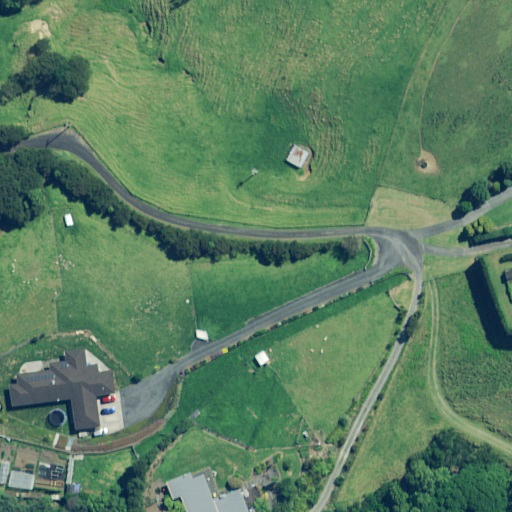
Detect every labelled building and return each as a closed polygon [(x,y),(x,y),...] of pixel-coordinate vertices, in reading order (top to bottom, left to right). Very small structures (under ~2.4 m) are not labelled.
[(307,153),(292,143),(283,158),(298,167),(307,153)] [(99,426),(95,394),(100,393),(109,392),(114,392),(111,369),(98,371),(97,363),(87,364),(85,348),(66,350),(67,359),(53,361),(54,369),(18,373),(19,382),(9,384),(12,405),(71,398),(75,429),(99,426)] [(66,483),(70,484),(69,494),(108,499),(110,485),(87,482),(90,460),(69,457),(66,483)] [(33,473),(11,469),(8,485),(31,489),(33,473)] [(213,498),(204,472),(192,477),(191,473),(167,482),(173,498),(181,495),(187,511),(259,511),(255,501),(263,498),(257,482),(213,498)]
